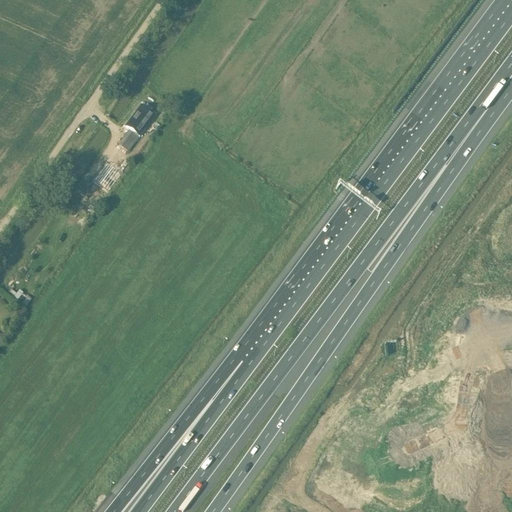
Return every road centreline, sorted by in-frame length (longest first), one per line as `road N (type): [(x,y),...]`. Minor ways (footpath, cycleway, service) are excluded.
road 1 (motorway): [(174,511),(511,69)]
road 2 (motorway): [(213,511),(511,82)]
road 3 (motorway): [(511,0),(241,362)]
road 4 (unclassified): [(165,0),(0,231)]
road 5 (motorway): [(241,362),(112,511)]
road 6 (motorway): [(241,362),(137,511)]
